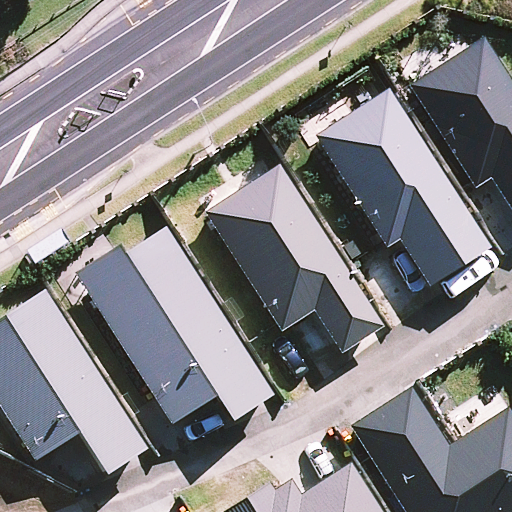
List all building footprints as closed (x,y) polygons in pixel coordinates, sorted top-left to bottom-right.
[(511,73),(489,37),(414,85),(480,187),(497,176),(511,200),(511,73)] [(495,247),(393,89),(320,136),(391,247),(404,239),(434,286),(495,247)] [(388,325),(285,165),(211,213),(286,330),(319,309),(346,352),(388,325)] [(130,353),(216,298),(170,227),(127,254),(121,245),(79,272),(130,353)] [(150,448),(49,290),(0,320),(0,400),(38,460),(81,433),(108,475),(150,448)] [(277,393),(216,298),(130,353),(175,422),(218,396),(234,420),(277,393)] [(409,511),(511,511),(511,406),(511,405),(452,443),(415,385),(353,425),(409,511)] [(386,511),(354,462),(304,494),(294,478),(277,490),(271,481),(223,511),(386,511)]
